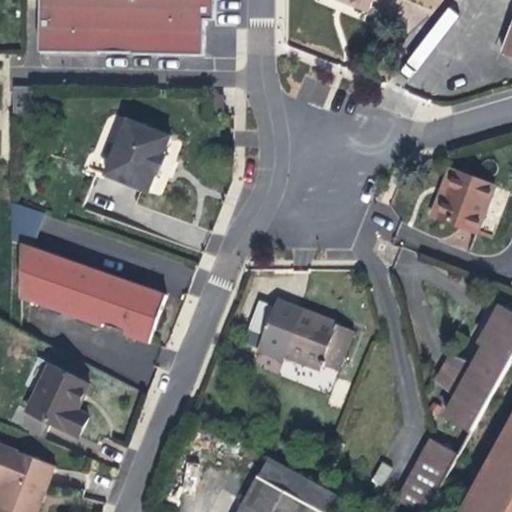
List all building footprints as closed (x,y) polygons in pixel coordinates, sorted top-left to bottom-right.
[(214,18),(214,0),(38,0),(36,53),(74,53),(74,49),(80,49),(80,53),(96,53),(96,52),(129,53),(129,54),(203,54),(204,25),(204,18),(214,18)] [(354,0),(340,0),(367,11),(369,6),(354,0)] [(412,78),(457,14),(446,6),(401,71),(412,78)] [(511,25),(502,52),(511,56),(511,25)] [(145,188),(165,132),(125,117),(104,173),(145,188)] [(171,134),(165,132),(145,188),(150,190),(156,170),(160,171),(164,163),(167,153),(165,152),(171,134)] [(436,220),(454,172),(449,169),(438,199),(430,218),(436,220)] [(476,235),(494,187),(454,172),(436,220),(476,235)] [(8,227),(36,235),(42,212),(14,205),(8,227)] [(167,295),(21,244),(20,300),(102,329),(103,326),(124,334),(123,336),(149,345),(161,313),(167,295)] [(354,333),(337,327),(337,325),(277,302),(269,321),(258,351),(284,361),(286,356),(322,370),(324,365),(329,352),(344,358),(354,333)] [(444,416),(472,432),(511,360),(511,313),(504,309),(490,334),(471,369),(458,392),(444,416)] [(340,371),(344,358),(329,352),(324,365),(340,371)] [(436,380),(458,392),(471,369),(449,357),(436,380)] [(18,405),(7,426),(17,430),(42,440),(49,422),(78,437),(88,417),(76,411),(83,397),(89,384),(51,365),(27,410),(18,405)] [(511,511),(511,424),(463,511),(511,511)] [(428,511),(459,456),(432,441),(419,465),(398,502),(416,511),(428,511)] [(34,511),(45,485),(53,466),(0,442),(0,505),(16,511),(34,511)] [(270,458),(260,477),(313,504),(308,511),(331,511),(341,493),(320,483),(270,458)] [(241,511),(308,511),(313,504),(260,477),(247,502),(241,511)]
